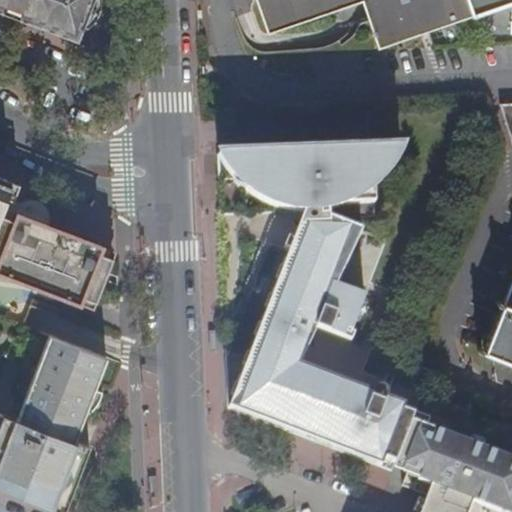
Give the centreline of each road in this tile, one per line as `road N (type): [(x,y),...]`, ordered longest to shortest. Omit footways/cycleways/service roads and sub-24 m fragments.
road 1 (tertiary): [(186,511),(169,194)]
road 2 (residential): [(511,401),(490,393),(466,366),(457,338),(511,196)]
road 3 (tertiary): [(167,154),(160,0)]
